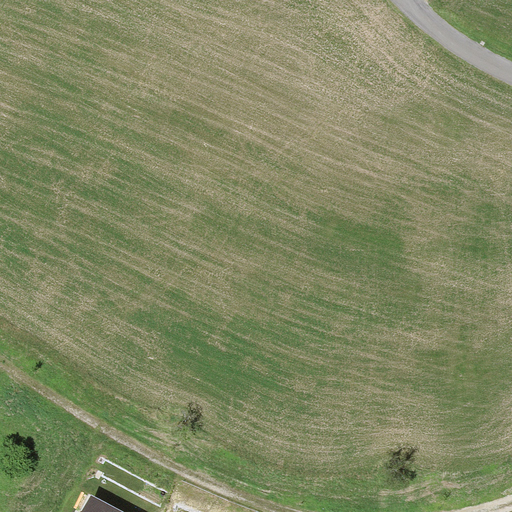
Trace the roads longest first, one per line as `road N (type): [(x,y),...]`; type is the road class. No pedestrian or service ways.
road 1 (track): [(0,366),(196,480),(277,511)]
road 2 (unclassified): [(511,74),(407,0)]
